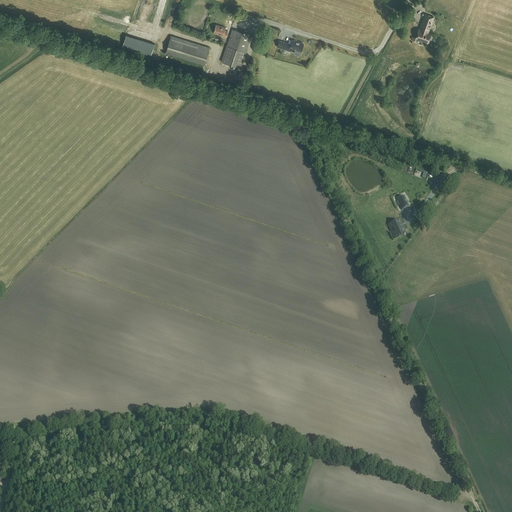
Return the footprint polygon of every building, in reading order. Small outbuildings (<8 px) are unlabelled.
[(434,17),(425,14),(423,20),(419,30),(418,29),(415,38),(427,43),(430,34),(428,33),(431,23),(434,17)] [(225,27),(216,25),(214,33),(222,35),(222,36),(226,37),(227,31),(224,30),(225,27)] [(251,35),(232,29),(221,62),(241,68),(251,35)] [(155,44),(126,35),(122,47),(151,56),(155,44)] [(209,47),(171,36),(166,53),(204,64),(209,47)] [(277,46),(291,50),(291,48),(301,51),(303,44),(292,40),(291,44),(279,41),(277,46)] [(239,86),(241,87),(244,80),(229,75),(227,82),(239,86)] [(398,201),(396,202),(397,204),(399,203),(402,210),(409,207),(404,196),(397,199),(398,201)] [(391,224),(388,225),(391,232),(394,238),(404,233),(405,233),(403,227),(399,220),(391,224)]
